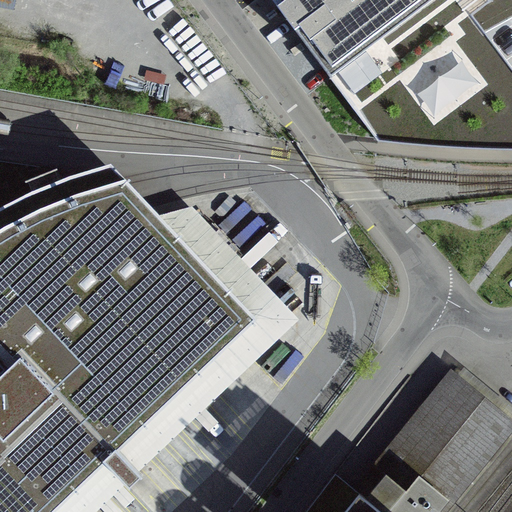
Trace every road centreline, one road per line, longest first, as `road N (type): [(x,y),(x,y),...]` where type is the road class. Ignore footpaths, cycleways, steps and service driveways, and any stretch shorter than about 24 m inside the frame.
road 1 (unclassified): [(217,0),(339,164),(415,250),(435,298)]
road 2 (unknown): [(260,0),(345,118),(362,125),(388,123),(465,76)]
road 3 (unclassified): [(435,298),(420,332),(288,511)]
